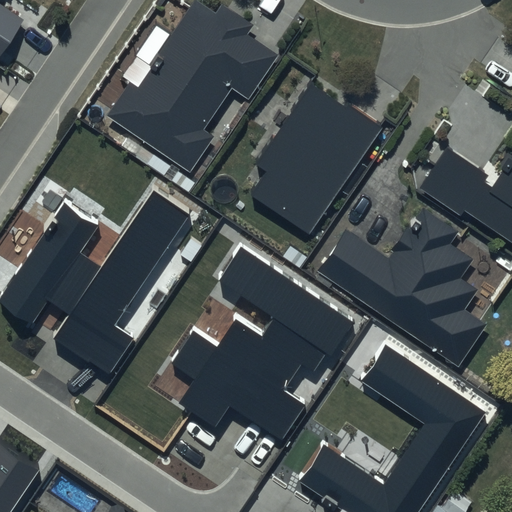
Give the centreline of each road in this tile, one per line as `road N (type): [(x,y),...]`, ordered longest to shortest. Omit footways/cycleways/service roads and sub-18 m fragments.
road 1 (residential): [(0,386),(189,511)]
road 2 (residential): [(0,152),(101,0)]
